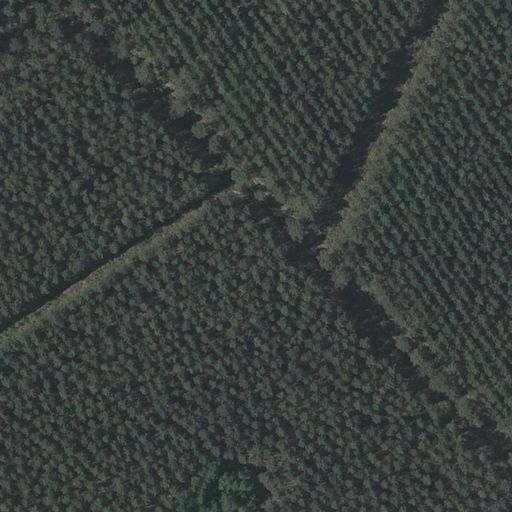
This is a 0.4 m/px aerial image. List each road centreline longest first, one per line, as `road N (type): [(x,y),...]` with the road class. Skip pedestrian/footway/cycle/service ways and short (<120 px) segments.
road 1 (track): [(77,0),(511,465)]
road 2 (track): [(312,251),(438,0)]
